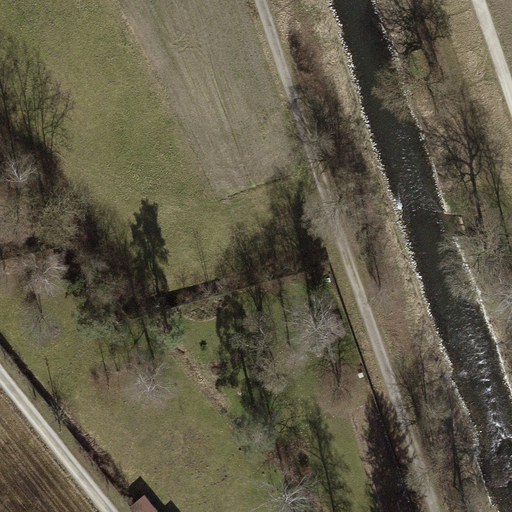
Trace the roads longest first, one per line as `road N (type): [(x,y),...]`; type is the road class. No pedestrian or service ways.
road 1 (track): [(260,0),(435,511)]
road 2 (track): [(0,373),(111,511)]
